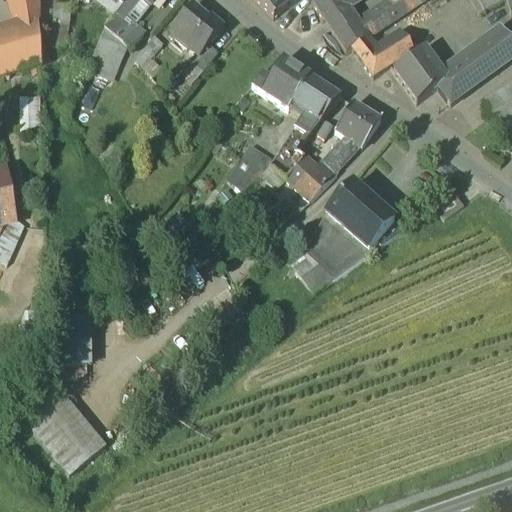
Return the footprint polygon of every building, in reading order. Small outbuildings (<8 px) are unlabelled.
[(38,14),(36,0),(10,0),(20,33),(38,29),(38,14)] [(129,0),(126,4),(114,20),(139,39),(143,34),(135,27),(150,8),(139,0),(129,0)] [(139,0),(150,8),(151,9),(158,0),(139,0)] [(250,0),(273,22),(303,0),(250,0)] [(321,0),(311,7),(323,24),(344,11),(360,0),(321,0)] [(420,0),(395,0),(354,27),(355,28),(366,44),(424,5),(420,0)] [(511,1),(511,0),(467,0),(478,21),(504,4),(511,1)] [(50,46),(63,48),(68,7),(55,6),(50,46)] [(207,24),(192,11),(170,37),(198,60),(200,61),(210,49),(224,32),(210,20),(207,24)] [(354,27),(344,11),(323,24),(346,57),(351,54),(364,45),(366,44),(355,28),(354,27)] [(139,39),(114,20),(103,35),(116,45),(124,51),(130,56),(141,41),(139,39)] [(20,33),(0,38),(0,84),(9,82),(41,73),(38,29),(20,33)] [(116,45),(103,35),(96,54),(110,60),(116,45)] [(511,48),(504,37),(462,68),(461,75),(444,88),(437,93),(450,110),(511,64),(511,48)] [(374,58),(361,66),(373,82),(389,71),(412,57),(402,41),(374,58)] [(151,42),(133,62),(142,70),(160,50),(151,42)] [(124,51),(116,45),(110,60),(116,62),(107,84),(112,86),(124,51)] [(364,45),(351,54),(361,66),(374,58),(364,45)] [(210,49),(200,61),(198,60),(193,67),(203,76),(218,57),(210,49)] [(110,60),(96,54),(87,76),(107,84),(116,62),(110,60)] [(444,88),(420,55),(392,76),(416,108),(437,93),(444,88)] [(261,96),(260,97),(287,115),(291,110),(310,82),(282,64),(270,83),(261,96)] [(193,67),(182,81),(191,89),(203,76),(193,67)] [(263,78),(253,91),(261,96),(270,83),(263,78)] [(9,82),(0,84),(0,95),(12,92),(9,82)] [(340,102),(310,82),(291,110),(304,117),(295,131),(300,135),(309,142),(340,102)] [(511,89),(478,110),(503,143),(511,137),(511,89)] [(17,136),(38,137),(39,101),(18,101),(17,136)] [(244,101),(236,110),(242,115),(250,105),(244,101)] [(380,126),(352,109),(335,135),(347,143),(358,151),(361,153),(380,126)] [(292,135),(284,148),(297,158),(309,142),(300,135),(297,138),(292,135)] [(347,143),(325,167),(334,178),(358,151),(347,143)] [(297,158),(284,148),(273,165),(268,172),(283,184),(285,185),(303,163),(297,158)] [(273,165),(250,149),(234,172),(255,185),(261,179),(268,172),(273,165)] [(316,172),(303,163),(285,185),(310,206),(335,179),(334,178),(325,167),(323,165),(316,172)] [(283,184),(268,172),(261,179),(278,191),(283,184)] [(0,177),(0,230),(5,229),(16,227),(6,177),(0,177)] [(401,236),(350,192),(325,220),(303,259),(318,272),(332,286),(372,258),(369,255),(377,246),(382,250),(401,236)] [(453,198),(434,213),(443,226),(463,212),(453,198)] [(259,210),(251,201),(239,211),(247,220),(259,210)] [(233,216),(220,226),(228,235),(240,225),(233,216)] [(0,269),(5,272),(23,233),(16,227),(5,229),(0,238),(0,269)] [(318,272),(302,283),(314,301),(332,286),(318,272)] [(191,326),(206,346),(238,322),(224,302),(191,326)] [(60,376),(88,374),(86,327),(58,328),(60,376)] [(20,368),(41,368),(40,336),(19,337),(20,368)] [(21,426),(61,480),(96,455),(56,400),(21,426)]
